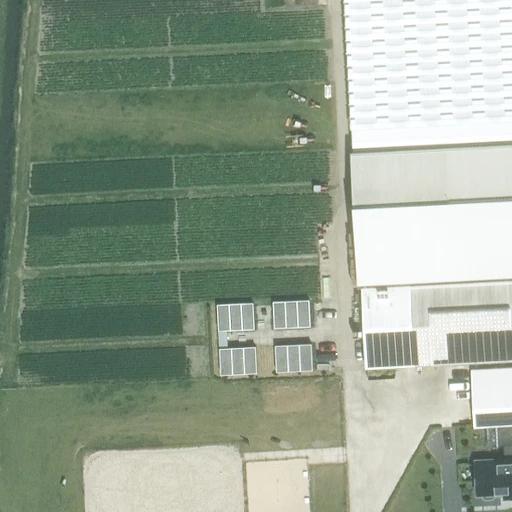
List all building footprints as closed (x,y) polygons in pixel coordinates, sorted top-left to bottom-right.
[(511,0),(348,0),(357,181),(511,174),(511,0)] [(511,174),(357,181),(362,288),(365,288),(511,281),(511,174)] [(511,281),(365,288),(368,368),(393,367),(413,366),(511,361),(511,281)] [(511,426),(511,368),(472,371),(476,429),(511,426)] [(477,463),(479,501),(483,501),(483,503),(487,506),(491,507),(495,506),(498,503),(498,500),(506,500),(506,506),(511,505),(511,446),(497,447),(498,461),(477,463)]
